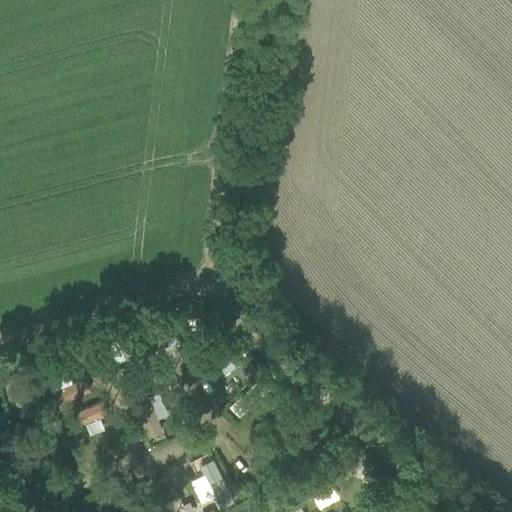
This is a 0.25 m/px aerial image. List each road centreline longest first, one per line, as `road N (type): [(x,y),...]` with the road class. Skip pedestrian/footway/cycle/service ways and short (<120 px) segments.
road 1 (track): [(210,290),(483,511)]
road 2 (track): [(234,0),(213,177),(210,290)]
road 3 (track): [(210,290),(0,340)]
